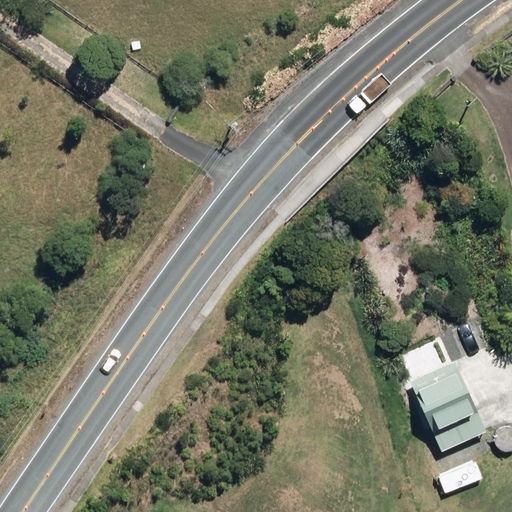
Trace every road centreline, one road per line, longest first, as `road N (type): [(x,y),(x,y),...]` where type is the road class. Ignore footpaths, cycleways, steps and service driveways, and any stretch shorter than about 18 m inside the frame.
road 1 (tertiary): [(462,0),(379,64),(217,235),(27,511)]
road 2 (unknown): [(270,174),(131,96),(0,8)]
